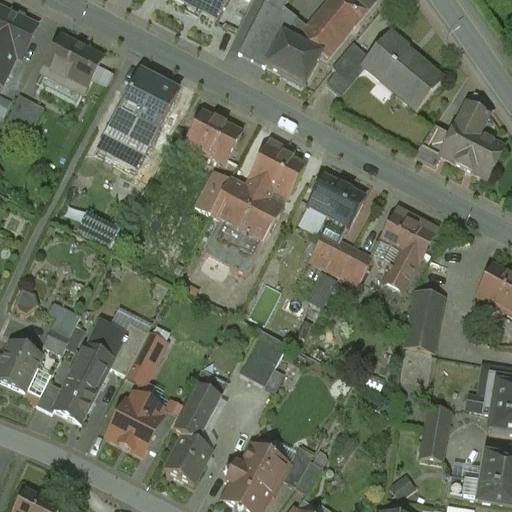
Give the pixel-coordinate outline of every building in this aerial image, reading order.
[(168,0),(215,24),(227,0),(168,0)] [(349,0),(330,0),(305,30),(283,12),(288,0),(266,0),(237,58),(263,72),(265,69),(281,78),(280,81),(300,91),(301,88),(303,89),(319,59),(326,63),(366,14),(349,0)] [(374,4),(369,0),(349,0),(366,14),(374,4)] [(0,11),(0,87),(2,89),(15,61),(20,63),(21,60),(36,29),(22,22),(24,18),(11,11),(9,16),(0,11)] [(408,51),(390,36),(368,62),(361,69),(415,115),(441,85),(405,54),(408,51)] [(84,55),(60,42),(40,79),(59,88),(62,82),(84,94),(100,64),(98,62),(100,59),(86,52),(84,55)] [(351,48),(331,73),(343,83),(358,66),(361,69),(368,62),(351,48)] [(20,63),(15,61),(2,89),(1,91),(19,99),(35,67),(21,60),(20,63)] [(176,97),(139,77),(118,118),(155,138),(176,97)] [(41,116),(28,109),(15,134),(28,141),(41,116)] [(466,111),(457,128),(456,128),(450,139),(439,161),(440,161),(485,185),(503,152),(477,139),(486,122),(466,111)] [(241,138),(201,117),(184,149),(224,170),(241,138)] [(450,139),(433,130),(413,161),(434,172),(440,161),(439,161),(450,139)] [(166,148),(146,137),(130,167),(150,178),(166,148)] [(293,158),(268,145),(248,183),(249,184),(287,204),(304,171),(290,163),(293,158)] [(213,176),(194,212),(210,220),(229,184),(213,176)] [(112,251),(121,231),(86,215),(97,190),(74,179),(53,225),(112,251)] [(247,188),(234,181),(231,185),(229,184),(210,220),(221,226),(263,248),(264,248),(282,213),(287,204),(249,184),(247,188)] [(363,202),(324,181),(307,213),(329,225),(346,233),(347,234),(363,202)] [(436,234),(397,213),(377,252),(378,252),(380,248),(399,257),(390,273),(386,271),(385,273),(389,275),(383,287),(402,297),(436,234)] [(329,225),(308,265),(323,273),(332,257),(333,257),(338,248),(346,233),(329,225)] [(263,248),(221,226),(204,257),(246,279),(263,248)] [(333,257),(332,257),(323,273),(339,282),(343,274),(342,273),(353,254),(342,248),(338,248),(333,257)] [(371,263),(353,254),(342,273),(343,274),(352,278),(348,285),(357,290),(371,263)] [(511,280),(493,270),(477,301),(511,319),(511,280)] [(436,357),(446,299),(414,293),(403,351),(436,357)] [(79,321),(53,308),(48,319),(56,323),(52,332),(70,341),(79,321)] [(62,395),(52,414),(53,414),(80,428),(109,373),(125,381),(147,339),(129,330),(125,337),(98,324),(62,395)] [(70,341),(52,332),(43,350),(61,359),(70,341)] [(287,350),(260,335),(237,378),(264,392),(287,350)] [(147,339),(125,381),(138,388),(139,387),(143,389),(152,371),(153,372),(165,349),(147,339)] [(40,361),(9,346),(0,366),(0,385),(24,397),(40,361)] [(414,366),(436,366),(436,356),(414,356),(414,366)] [(153,372),(152,371),(143,389),(170,403),(179,385),(153,372)] [(228,389),(201,374),(193,390),(197,391),(197,390),(220,403),(228,389)] [(47,387),(36,410),(51,418),(53,414),(52,414),(62,395),(47,387)] [(143,389),(139,387),(138,388),(110,443),(141,459),(170,403),(143,389)] [(511,390),(496,388),(488,436),(511,439),(511,390)] [(197,391),(173,436),(182,441),(182,440),(196,447),(220,403),(197,390),(197,391)] [(450,415),(428,412),(424,437),(445,441),(450,415)] [(445,441),(424,437),(419,462),(441,466),(445,441)] [(196,447),(182,440),(182,441),(164,474),(193,490),(211,455),(196,447)] [(290,471),(251,451),(241,470),(236,468),(236,467),(235,467),(234,468),(233,471),(224,473),(227,481),(226,484),(226,483),(225,485),(226,486),(227,486),(231,488),(222,505),(234,511),(233,511),(262,511),(270,498),(274,500),(277,495),(290,471)] [(511,511),(511,463),(484,459),(479,488),(450,483),(447,501),(476,506),(511,511)] [(309,466),(294,493),(307,500),(322,473),(309,466)] [(406,477),(389,489),(397,501),(415,489),(406,477)] [(57,511),(24,495),(15,511),(57,511)] [(296,511),(315,511),(303,501),(295,511),(296,511)]
